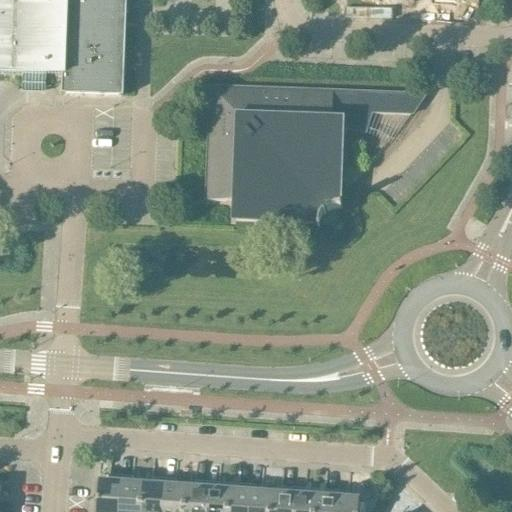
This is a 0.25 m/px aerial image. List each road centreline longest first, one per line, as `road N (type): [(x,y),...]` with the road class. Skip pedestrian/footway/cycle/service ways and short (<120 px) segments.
road 1 (residential): [(449,511),(387,458),(58,433)]
road 2 (unclassified): [(62,366),(318,381)]
road 3 (residential): [(511,39),(291,28),(282,0)]
road 4 (residential): [(62,366),(76,195)]
road 5 (residential): [(76,195),(140,197),(143,120)]
